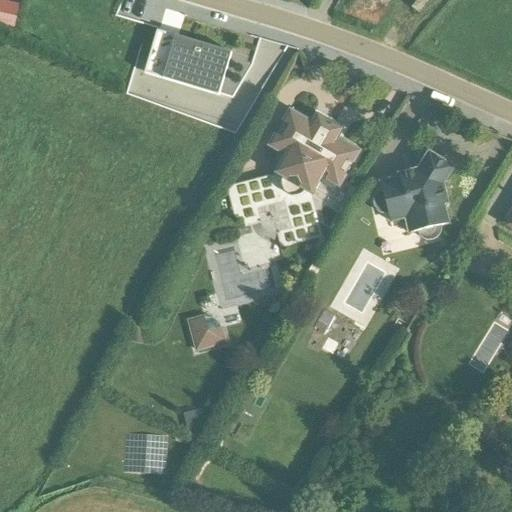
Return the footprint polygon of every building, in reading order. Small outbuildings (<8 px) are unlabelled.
[(158,35),(156,34),(144,76),(217,98),(228,61),(229,56),(175,39),(173,45),(157,39),(158,35)] [(322,182),(338,192),(356,159),(354,153),(335,142),(340,134),(317,120),(312,128),(293,117),(287,119),(267,150),(283,160),(273,177),(280,182),(279,186),(280,190),(282,193),(284,196),(290,198),(294,198),(297,197),(302,194),(311,199),(322,182)] [(444,187),(455,170),(427,154),(417,171),(397,176),(397,180),(379,185),(381,194),(377,196),(374,200),(373,204),(373,208),(375,213),(378,216),(381,217),(386,218),(388,227),(403,224),(407,238),(417,235),(419,239),(421,241),(424,243),(428,244),(433,243),(437,241),(439,239),(440,236),(441,233),(441,230),(450,227),(445,209),(450,207),(444,187)] [(236,226),(273,221),(267,181),(230,187),(236,226)] [(225,347),(220,315),(188,319),(192,352),(225,347)]
